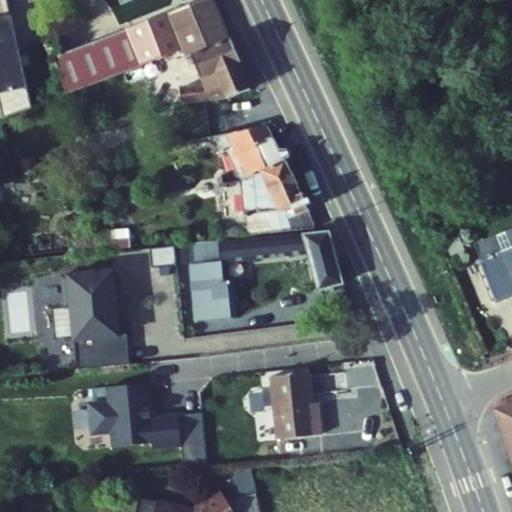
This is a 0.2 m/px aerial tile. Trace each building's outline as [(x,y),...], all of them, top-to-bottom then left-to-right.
[(28,87),(8,0),(0,0),(0,93),(2,100),(28,87)] [(185,52),(190,50),(229,35),(215,0),(202,0),(171,13),(179,37),(182,46),(184,49),(185,52)] [(179,37),(171,13),(60,55),(69,95),(184,49),(182,46),(179,37)] [(229,99),(254,88),(240,57),(244,55),(233,34),(229,35),(190,50),(203,82),(183,85),(186,106),(229,99)] [(242,183),(245,210),(274,206),(280,213),(302,211),(306,210),(310,202),(299,178),(295,179),(271,120),(237,127),(221,130),(242,183)] [(245,210),(249,233),(305,227),(302,211),(280,213),(274,206),(245,210)] [(500,221),(457,240),(464,255),(463,256),(481,296),(511,282),(511,234),(507,237),(500,221)] [(196,241),(199,267),(316,257),(322,282),(348,278),(337,226),(196,241)] [(111,307),(107,257),(57,262),(58,294),(66,293),(73,354),(125,349),(120,309),(111,307)] [(201,292),(204,320),(230,317),(227,290),(201,292)] [(145,401),(140,366),(97,370),(98,386),(84,388),(79,392),(82,413),(87,417),(101,415),(103,428),(141,426),(141,433),(171,431),(167,401),(145,401)] [(314,367),(277,371),(283,434),(326,430),(323,398),(317,399),(314,367)] [(511,401),(493,408),(511,465),(511,401)] [(235,511),(235,510),(232,502),(210,511),(201,511),(158,493),(149,511),(235,511)]
